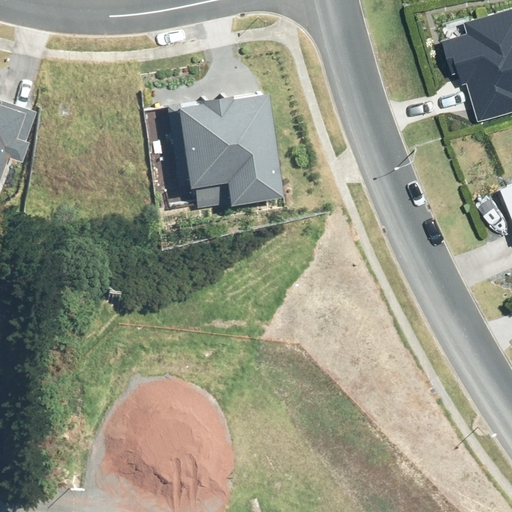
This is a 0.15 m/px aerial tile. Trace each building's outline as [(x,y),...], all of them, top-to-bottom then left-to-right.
[(511,10),(453,30),(481,118),(511,109),(511,10)] [(41,102),(0,86),(0,199),(4,201),(41,102)] [(267,93),(170,107),(183,192),(195,190),(197,208),(232,203),(233,208),(282,201),(267,93)] [(511,189),(503,193),(511,213),(511,189)] [(57,438),(45,440),(46,448),(58,446),(57,438)]
